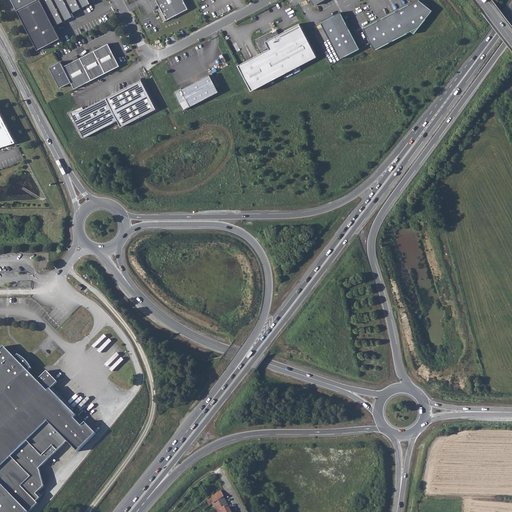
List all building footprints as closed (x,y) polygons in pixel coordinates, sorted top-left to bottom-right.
[(11,0),(17,11),(30,4),(37,0),(11,0)] [(72,14),(91,4),(88,0),(37,0),(30,4),(17,11),(38,51),(60,39),(54,27),(73,17),(72,14)] [(183,0),(156,0),(161,9),(157,11),(163,22),(188,9),(183,0)] [(419,0),(417,0),(363,28),(375,50),(419,27),(432,11),(419,0)] [(340,12),(321,23),(340,59),(360,49),(340,12)] [(316,56),(299,24),(266,41),(270,49),(238,66),(252,91),(316,56)] [(71,83),(74,89),(82,86),(119,66),(108,44),(63,67),(61,62),(49,68),(60,88),(71,83)] [(183,110),(218,92),(210,75),(175,93),(183,110)] [(141,80),(106,98),(118,121),(121,127),(156,109),(141,80)] [(118,121),(106,98),(83,110),(71,113),(84,138),(118,121)] [(0,145),(13,139),(0,114),(0,145)] [(77,452),(96,433),(85,422),(82,426),(74,418),(76,416),(50,389),(58,382),(47,371),(37,381),(28,371),(31,368),(28,363),(25,359),(22,357),(18,355),(15,358),(4,347),(0,350),(0,511),(29,511),(38,503),(36,501),(40,498),(36,494),(44,486),(40,470),(38,469),(67,441),(77,452)] [(205,500),(206,502),(207,502),(209,505),(212,503),(213,503),(217,511),(231,511),(220,490),(214,495),(205,500)]
